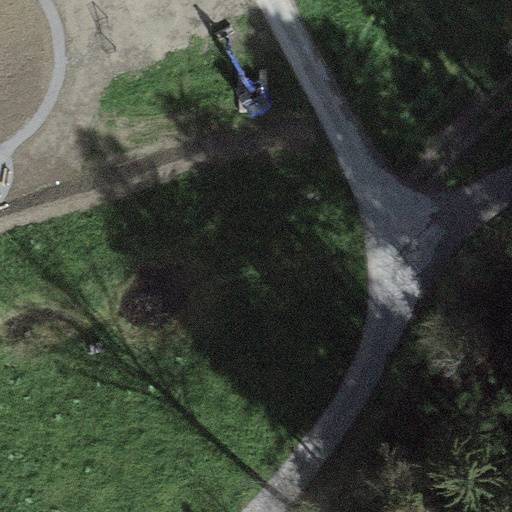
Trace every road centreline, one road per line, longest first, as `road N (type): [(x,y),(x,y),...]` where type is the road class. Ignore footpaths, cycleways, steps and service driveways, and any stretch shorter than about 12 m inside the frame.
road 1 (residential): [(265,0),(375,216),(333,426),(261,511)]
road 2 (track): [(375,216),(511,83)]
